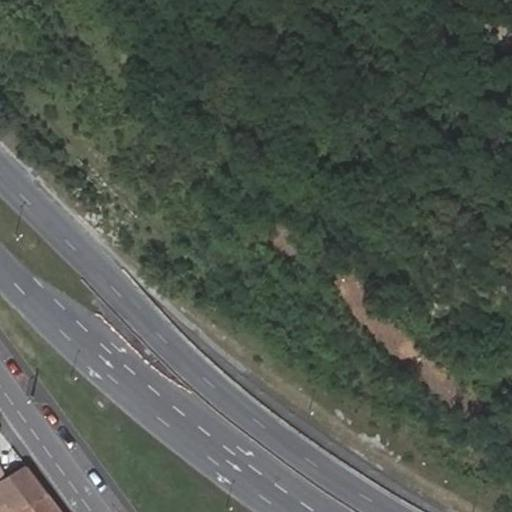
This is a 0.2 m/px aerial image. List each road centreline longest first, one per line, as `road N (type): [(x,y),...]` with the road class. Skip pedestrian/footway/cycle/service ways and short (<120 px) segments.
road 1 (primary): [(390,511),(248,416),(0,170)]
road 2 (primary): [(0,266),(298,511)]
road 3 (tertiary): [(0,385),(92,511)]
